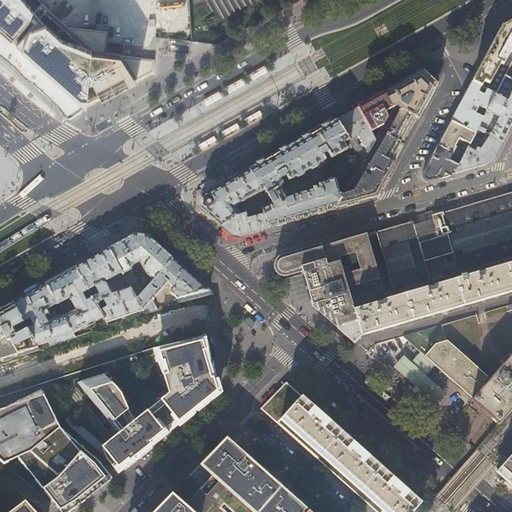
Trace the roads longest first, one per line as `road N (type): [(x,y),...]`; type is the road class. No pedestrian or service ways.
road 1 (primary): [(382,0),(291,40),(95,152)]
road 2 (primary): [(156,187),(429,36)]
road 3 (secondary): [(302,336),(480,497)]
road 4 (residential): [(429,36),(452,77),(383,208)]
road 5 (residential): [(383,208),(234,252),(224,265)]
road 6 (residential): [(347,511),(231,408)]
road 7 (residential): [(231,408),(124,511)]
road 8 (primary): [(0,276),(126,206)]
